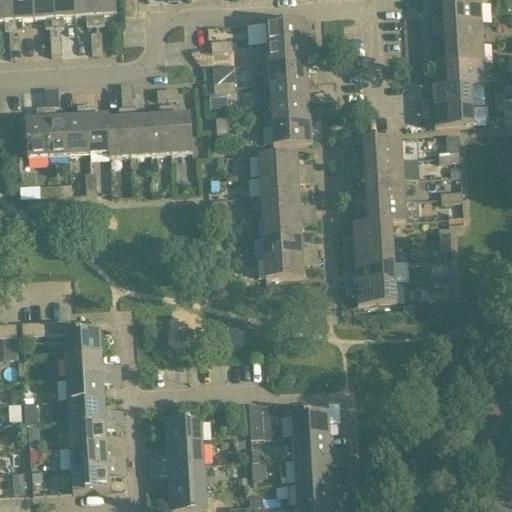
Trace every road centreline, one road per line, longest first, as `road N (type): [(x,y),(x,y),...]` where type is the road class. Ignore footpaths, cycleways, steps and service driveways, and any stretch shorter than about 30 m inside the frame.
road 1 (residential): [(0,83),(132,75),(153,58),(155,20),(367,10)]
road 2 (residential): [(127,409),(349,397),(355,511)]
